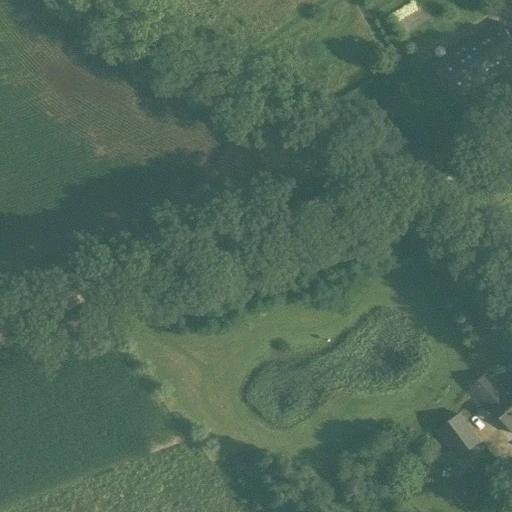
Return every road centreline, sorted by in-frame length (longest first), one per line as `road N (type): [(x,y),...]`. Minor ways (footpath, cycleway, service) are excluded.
road 1 (track): [(420,171),(0,326)]
road 2 (unclassified): [(420,171),(114,0)]
road 3 (unclassified): [(511,264),(420,171)]
